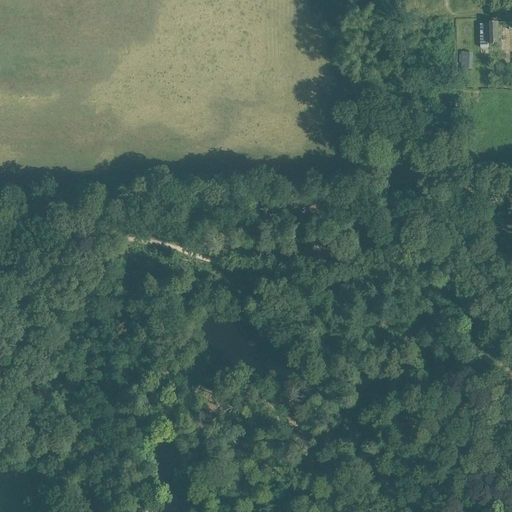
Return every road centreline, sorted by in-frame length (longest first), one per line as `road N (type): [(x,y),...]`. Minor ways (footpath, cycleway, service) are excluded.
road 1 (track): [(0,263),(64,244),(110,243),(299,270),(511,226)]
road 2 (track): [(511,357),(494,335),(458,247),(441,237)]
